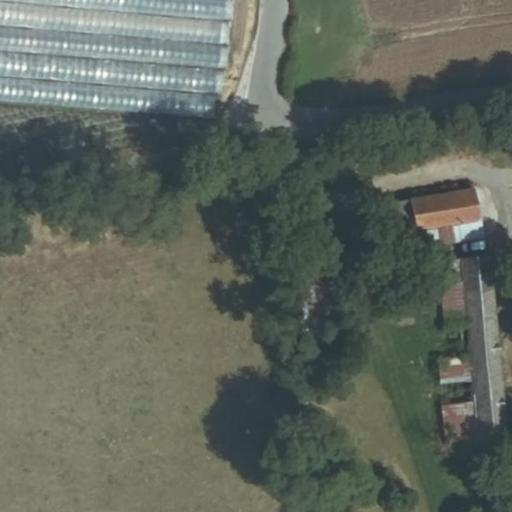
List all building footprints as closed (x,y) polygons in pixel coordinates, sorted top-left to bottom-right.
[(420,246),(484,235),(476,188),(411,199),(420,246)] [(385,252),(420,246),(411,199),(377,205),(385,252)] [(479,446),(511,443),(492,254),(447,258),(450,285),(462,284),(467,323),(470,355),(479,446)] [(446,325),(467,323),(462,284),(450,285),(442,286),(446,325)] [(449,449),(479,446),(470,355),(439,358),(449,449)]
